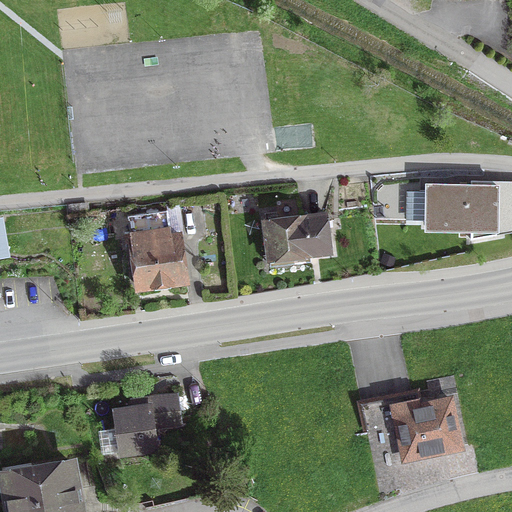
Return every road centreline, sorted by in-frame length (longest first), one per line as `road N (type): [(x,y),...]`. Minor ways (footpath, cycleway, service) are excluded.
road 1 (primary): [(0,359),(511,282)]
road 2 (residential): [(370,0),(511,88)]
road 3 (residential): [(511,479),(383,511)]
